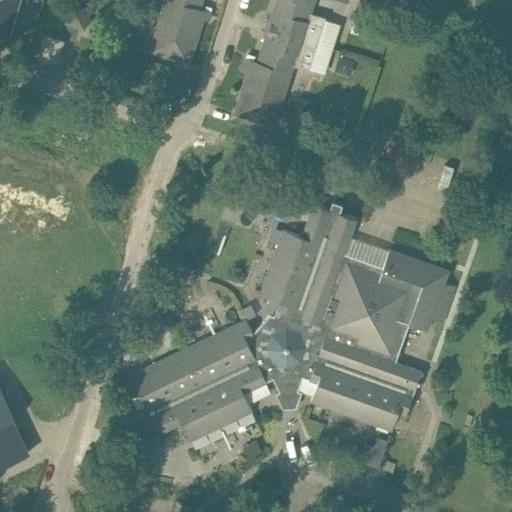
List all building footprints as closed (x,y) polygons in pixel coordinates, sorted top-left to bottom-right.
[(0,0),(0,35),(9,38),(20,0),(0,0)] [(165,0),(150,50),(189,63),(200,28),(204,29),(209,14),(198,10),(201,0),(165,0)] [(313,0),(277,0),(270,22),(266,21),(263,30),(267,32),(258,61),(247,57),(242,71),(247,73),(235,113),(273,125),(293,65),(308,70),(325,17),(310,12),(313,0)] [(380,6),(359,0),(353,20),(373,26),(380,6)] [(85,29),(91,9),(71,3),(65,23),(85,29)] [(482,26),(462,18),(455,38),(475,45),(482,26)] [(126,376),(123,377),(132,396),(140,393),(159,432),(182,422),(190,440),(252,410),(244,392),(273,378),(279,391),(298,390),(303,376),(318,382),(311,400),(392,429),(398,410),(406,413),(421,371),(396,362),(410,323),(428,329),(432,318),(444,322),(456,286),(445,282),(449,270),(390,249),(390,250),(384,267),(345,253),(351,236),(357,219),(341,213),(344,205),(332,201),(330,209),(313,204),(313,206),(308,218),(308,220),(302,235),(283,228),(260,293),(278,300),(278,302),(275,308),(276,308),(274,315),(270,314),(253,333),(246,318),(126,376)] [(202,250),(204,231),(184,229),(182,247),(202,250)] [(0,382),(0,473),(3,472),(0,467),(24,455),(18,443),(23,441),(18,431),(14,434),(10,425),(18,422),(0,382)] [(500,406),(506,388),(490,383),(484,401),(500,406)] [(494,424),(500,406),(484,401),(478,418),(494,424)] [(389,442),(368,438),(363,461),(384,465),(389,442)]
